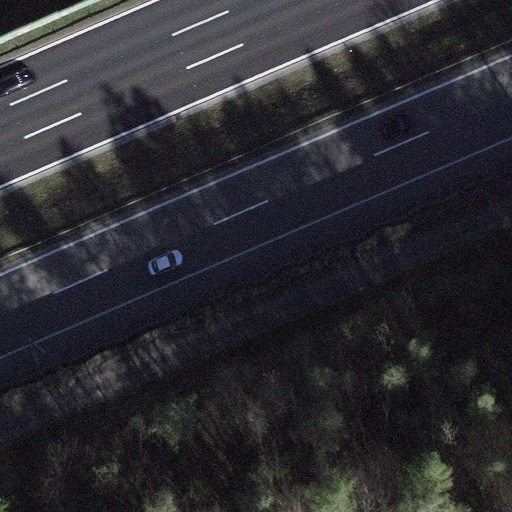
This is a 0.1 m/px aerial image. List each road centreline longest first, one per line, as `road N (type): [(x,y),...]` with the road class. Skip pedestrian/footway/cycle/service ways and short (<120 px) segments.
road 1 (motorway): [(0,319),(511,99)]
road 2 (track): [(511,230),(0,441)]
road 3 (motorway): [(302,0),(0,128)]
